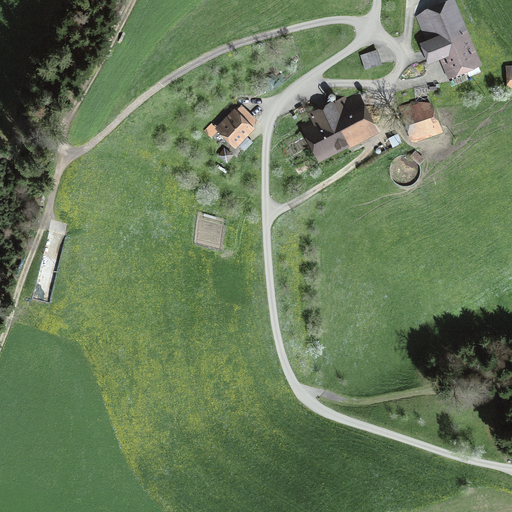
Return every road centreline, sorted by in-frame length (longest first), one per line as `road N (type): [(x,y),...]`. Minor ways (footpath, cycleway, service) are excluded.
road 1 (unclassified): [(511,467),(329,413),(306,399),(285,367),(268,268),(269,121),(280,100),(370,25)]
road 2 (track): [(0,344),(65,153),(64,129),(134,0)]
road 3 (unclassified): [(370,25),(324,21),(223,49),(159,85),(88,146),(65,153)]
road 4 (track): [(511,392),(349,401),(297,388)]
